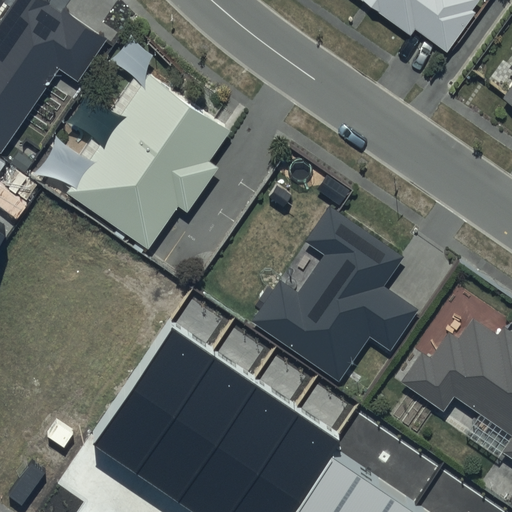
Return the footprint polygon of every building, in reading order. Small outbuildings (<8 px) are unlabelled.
[(78,82),(107,40),(63,10),(70,0),(15,0),(0,23),(0,150),(2,152),(58,70),(78,82)] [(360,0),(411,36),(417,27),(448,49),(474,12),(471,10),(478,0),(360,0)] [(151,72),(68,188),(149,246),(178,206),(188,212),(221,166),(209,158),(230,128),(151,72)] [(406,257),(330,205),(304,242),(323,255),(298,292),(281,280),(254,320),(339,379),(370,335),(391,350),(419,310),(385,286),(406,257)] [(106,278),(52,354),(110,394),(163,318),(106,278)] [(497,333),(473,317),(459,338),(446,329),(430,353),(422,348),(399,381),(445,412),(456,395),(511,432),(511,433),(501,449),(511,456),(511,329),(503,324),(497,333)] [(198,511),(284,511),(338,432),(178,323),(96,443),(198,511)] [(432,511),(337,448),(294,511),(432,511)]
